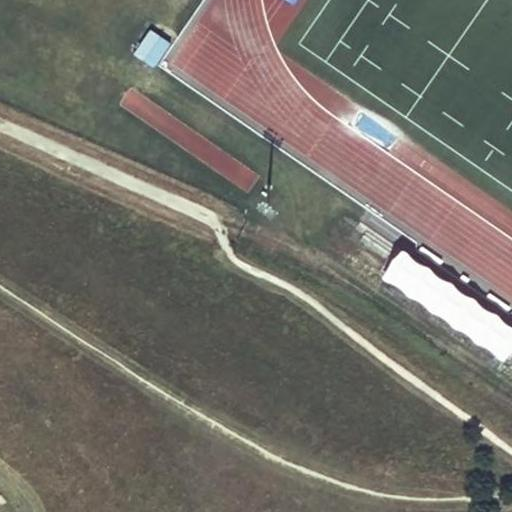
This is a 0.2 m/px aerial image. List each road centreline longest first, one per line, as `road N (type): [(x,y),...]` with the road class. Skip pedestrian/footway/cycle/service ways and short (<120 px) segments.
road 1 (track): [(221,224),(330,273),(511,396)]
road 2 (track): [(0,125),(221,224)]
